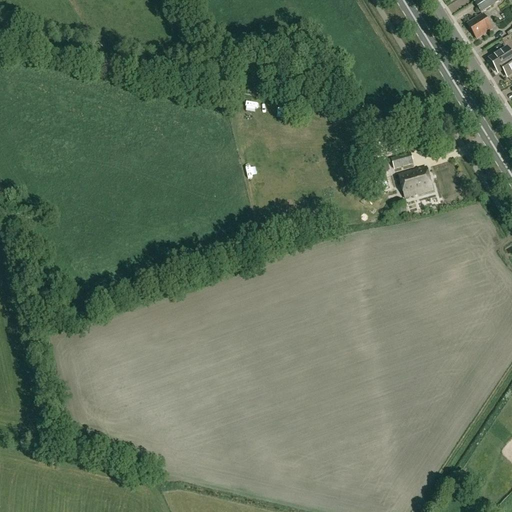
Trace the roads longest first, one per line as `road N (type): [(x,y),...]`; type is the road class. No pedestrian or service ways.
road 1 (track): [(470,110),(444,126),(421,128),(0,34)]
road 2 (secondary): [(511,176),(402,0)]
road 3 (residential): [(511,124),(432,0)]
